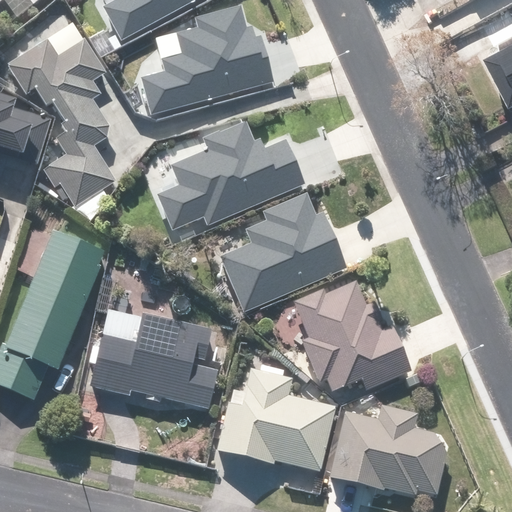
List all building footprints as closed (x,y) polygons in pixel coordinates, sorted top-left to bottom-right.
[(0,0),(0,5),(14,23),(44,0),(0,0)] [(120,0),(100,11),(118,46),(205,0),(120,0)] [(162,76),(137,82),(145,118),(272,88),(259,30),(243,33),(238,12),(171,27),(178,60),(159,64),(162,76)] [(40,61),(0,88),(51,121),(38,172),(62,215),(115,186),(95,151),(113,142),(92,104),(101,99),(94,86),(104,81),(68,13),(26,41),(40,61)] [(511,54),(486,68),(511,118),(511,117),(511,54)] [(0,157),(16,162),(25,130),(6,124),(10,112),(0,108),(0,157)] [(155,201),(170,240),(302,189),(285,146),(263,154),(258,140),(249,143),(243,128),(203,143),(208,156),(168,171),(176,193),(155,201)] [(245,249),(217,262),(242,316),(342,267),(318,218),(313,221),(302,198),(260,218),(264,227),(240,239),(245,249)] [(45,370),(53,374),(102,261),(48,238),(0,348),(0,392),(30,405),(45,370)] [(342,391),(347,402),(407,372),(374,304),(362,310),(350,286),(321,301),(317,293),(287,308),(305,343),(296,347),(313,383),(322,378),(331,397),(342,391)] [(206,334),(103,312),(87,389),(206,413),(214,372),(199,369),(206,334)] [(287,380),(243,373),(240,394),(226,392),(215,460),(291,473),(287,493),(316,498),(331,406),(284,398),(287,380)] [(414,417),(375,409),(373,423),(339,416),(325,481),(432,504),(446,439),(411,431),(414,417)]
